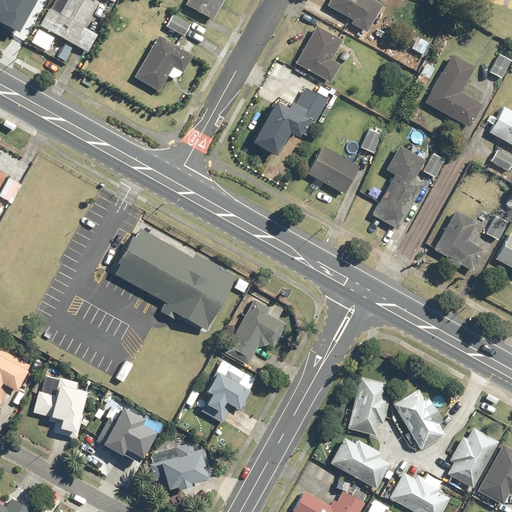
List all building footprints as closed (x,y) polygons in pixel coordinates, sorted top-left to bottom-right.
[(0,0),(0,23),(16,32),(33,0),(0,0)] [(91,0),(50,0),(29,41),(58,56),(67,39),(87,50),(94,35),(83,29),(97,3),(91,0)] [(187,0),(186,4),(210,18),(221,0),(187,0)] [(382,3),(376,0),(330,0),(327,6),(368,28),(382,3)] [(173,15),(167,26),(183,35),(189,23),(173,15)] [(321,76),(330,81),(340,63),(332,58),(342,40),(317,26),(307,44),(306,44),(296,62),(321,76)] [(160,34),(136,76),(161,90),(175,67),(184,73),(194,55),(185,50),(185,49),(160,34)] [(511,60),(499,53),(489,70),(502,78),(511,62),(511,60)] [(437,78),(424,102),(469,127),(482,103),(461,91),(475,67),(453,54),(438,79),(437,78)] [(436,67),(426,62),(416,80),(425,85),(436,67)] [(274,100),(250,144),(274,157),(288,131),(296,135),(298,131),(305,135),(324,100),(303,88),(295,104),(288,100),(285,106),(274,100)] [(511,109),(504,105),(490,130),(511,142),(511,109)] [(383,133),(371,128),(361,148),(373,154),(383,133)] [(387,168),(395,173),(371,216),(397,231),(423,184),(415,179),(426,161),(401,145),(387,168)] [(320,147),(306,175),(343,193),(357,165),(320,147)] [(511,168),(511,157),(499,149),(490,162),(509,174),(511,168)] [(434,153),(425,171),(421,179),(430,183),(434,175),(436,176),(445,158),(434,153)] [(22,183),(9,176),(0,194),(0,196),(12,203),(22,183)] [(447,229),(435,249),(473,271),(485,250),(467,240),(477,220),(457,210),(447,229)] [(509,219),(497,213),(487,234),(499,240),(509,219)] [(193,257),(141,229),(116,276),(169,304),(167,309),(206,330),(237,274),(196,252),(193,257)] [(511,234),(510,233),(496,260),(511,268),(511,234)] [(250,364),(263,341),(275,347),(287,323),(276,318),(278,313),(255,301),(227,351),(250,364)] [(0,401),(9,384),(15,388),(28,364),(0,348),(0,401)] [(206,387),(213,391),(203,409),(222,420),(232,403),(238,406),(254,380),(222,361),(206,387)] [(88,391),(77,389),(78,382),(60,377),(55,395),(39,391),(33,412),(49,417),(49,420),(56,422),(54,431),(77,437),(88,391)] [(362,377),(348,426),(378,434),(391,385),(362,377)] [(419,389),(396,403),(423,449),(446,436),(419,389)] [(98,441),(122,454),(124,451),(144,461),(160,431),(120,410),(115,419),(110,417),(98,441)] [(447,470),(471,484),(497,440),(473,426),(447,470)] [(346,433),(329,463),(374,488),(391,459),(346,433)] [(511,489),(511,449),(502,444),(478,489),(504,503),(511,489)] [(151,464),(159,492),(208,477),(199,449),(151,464)] [(405,471),(390,495),(418,511),(439,511),(449,497),(405,471)] [(359,511),(366,501),(342,489),(334,505),(307,489),(293,511),(359,511)] [(7,507),(0,502),(0,511),(31,511),(32,511),(11,500),(7,507)]
